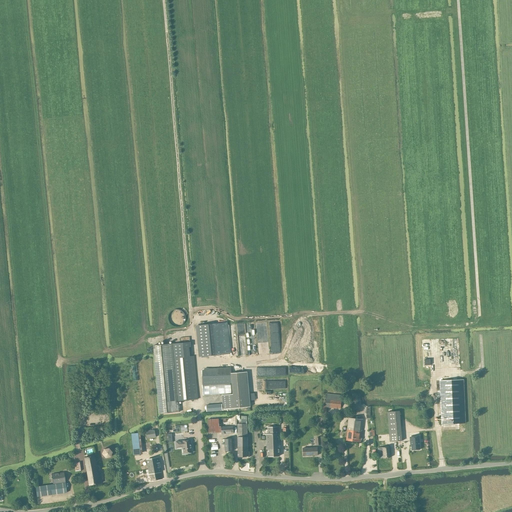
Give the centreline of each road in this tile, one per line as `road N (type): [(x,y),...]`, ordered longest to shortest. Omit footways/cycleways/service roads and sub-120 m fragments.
road 1 (tertiary): [(35,511),(90,505),(202,472),(320,480),(511,463)]
road 2 (track): [(454,0),(478,367)]
road 3 (track): [(164,0),(193,323)]
